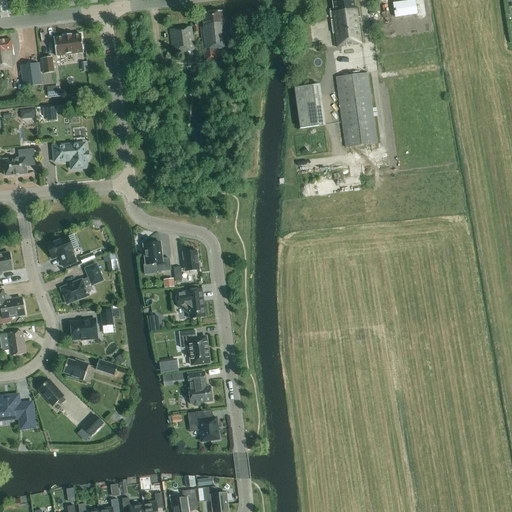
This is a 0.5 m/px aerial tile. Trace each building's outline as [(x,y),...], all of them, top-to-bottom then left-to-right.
[(332,0),(334,9),(330,10),(335,47),(363,44),(358,8),(354,8),(353,0),(332,0)] [(216,49),(229,47),(226,22),(223,22),(221,11),(202,14),(204,27),(201,28),(205,61),(217,60),(216,49)] [(195,50),(191,26),(169,29),(172,53),(195,50)] [(53,38),(56,56),(83,52),(81,35),(71,36),(71,35),(63,36),(63,37),(53,38)] [(9,51),(12,51),(11,39),(0,40),(0,69),(12,67),(9,51)] [(54,73),(52,57),(42,59),(44,74),(54,73)] [(20,65),(23,87),(42,85),(39,62),(20,65)] [(335,77),(345,147),(377,143),(367,73),(335,77)] [(294,87),(300,128),(325,125),(319,84),(294,87)] [(58,87),(47,88),(48,98),(59,96),(58,87)] [(55,107),(42,108),(43,117),(56,116),(55,107)] [(34,108),(20,109),(21,117),(34,117),(34,108)] [(87,152),(86,152),(85,143),(53,146),(54,162),(70,161),(71,170),(87,168),(86,159),(88,159),(89,157),(89,154),(87,152)] [(18,175),(27,174),(25,158),(3,160),(5,176),(13,175),(13,176),(18,176),(18,175)] [(46,244),(52,259),(59,256),(63,268),(76,263),(72,251),(73,251),(67,236),(46,244)] [(159,242),(144,244),(146,265),(156,264),(157,272),(170,270),(169,258),(162,259),(159,242)] [(197,251),(182,253),(185,272),(199,270),(199,269),(200,267),(200,263),(198,262),(197,251)] [(1,271),(12,270),(9,253),(0,254),(0,275),(1,273),(1,271)] [(82,264),(88,262),(95,259),(92,253),(80,258),(82,264)] [(91,285),(103,281),(96,264),(85,269),(88,277),(82,280),(82,279),(73,283),(60,288),(67,304),(88,296),(85,287),(91,284),(91,285)] [(180,267),(173,268),(175,282),(182,281),(180,267)] [(11,320),(11,317),(24,315),(21,298),(11,300),(11,299),(6,296),(5,296),(3,289),(0,289),(0,323),(1,324),(7,323),(9,322),(11,320)] [(181,307),(188,312),(189,319),(205,317),(202,290),(186,292),(176,293),(177,307),(181,307)] [(102,326),(113,325),(111,310),(100,311),(102,326)] [(86,340),(97,339),(95,319),(83,320),(84,322),(70,323),(72,339),(85,338),(86,340)] [(180,349),(189,348),(191,365),(209,363),(206,337),(196,338),(195,330),(178,332),(180,349)] [(11,356),(25,354),(22,332),(7,334),(11,356)] [(121,354),(115,358),(120,365),(125,361),(121,354)] [(83,382),(89,364),(88,364),(79,361),(79,363),(68,359),(67,359),(63,373),(69,375),(69,377),(82,381),(83,382)] [(114,376),(117,366),(99,360),(98,360),(95,370),(96,370),(114,375),(114,376)] [(200,403),(212,402),(210,386),(206,387),(204,372),(187,374),(189,389),(188,389),(190,404),(193,404),(193,405),(195,406),(199,406),(200,405),(200,403)] [(38,390),(52,406),(58,401),(61,404),(66,400),(63,397),(63,396),(49,380),(38,390)] [(21,429),(34,427),(31,403),(19,405),(18,396),(0,397),(0,420),(20,418),(21,429)] [(189,425),(199,424),(201,442),(219,440),(216,418),(202,420),(201,412),(187,413),(189,425)] [(91,436),(103,424),(94,415),(82,427),(91,436)] [(181,415),(171,416),(172,423),(182,422),(181,415)] [(125,482),(119,483),(121,495),(127,494),(125,482)] [(213,511),(228,511),(225,493),(211,495),(210,487),(203,488),(204,502),(212,501),(213,511)] [(170,500),(172,509),(173,509),(173,511),(188,511),(188,507),(197,505),(195,490),(182,491),(183,498),(170,500)] [(155,503),(143,504),(143,511),(157,511),(157,509),(163,508),(161,493),(154,494),(155,503)] [(143,511),(143,504),(130,506),(128,498),(121,499),(123,511),(143,511)] [(112,509),(99,510),(99,511),(119,511),(117,499),(111,500),(112,509)]
